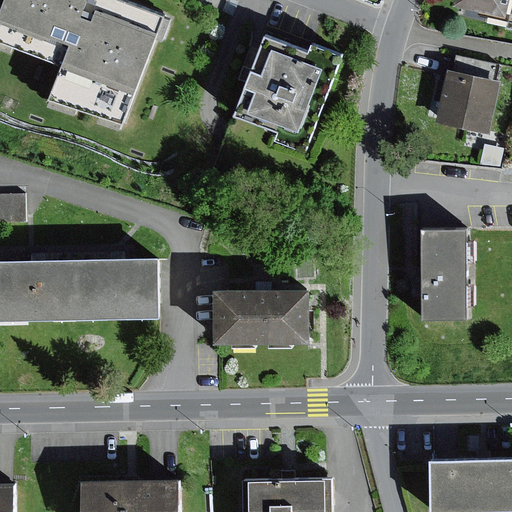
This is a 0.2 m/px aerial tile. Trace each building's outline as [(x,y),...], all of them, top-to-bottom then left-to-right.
[(6,0),(0,18),(0,41),(16,47),(19,38),(70,57),(54,98),(80,108),(83,101),(105,110),(103,117),(126,126),(162,31),(168,34),(177,11),(148,0),(6,0)] [(236,0),(226,0),(223,11),(234,15),(239,1),(236,0)] [(456,0),(455,4),(507,16),(510,0),(456,0)] [(310,52),(268,36),(238,113),(282,129),(278,140),(309,152),(315,136),(345,55),(313,43),(310,52)] [(457,53),(454,67),(498,76),(501,62),(457,53)] [(454,67),(450,66),(439,119),(493,130),(504,77),(498,76),(454,67)] [(485,143),(481,163),(501,165),(506,147),(485,143)] [(0,221),(28,221),(27,192),(0,193),(0,221)] [(469,224),(425,224),(425,269),(425,314),(469,314),(469,224)] [(165,252),(80,254),(82,314),(166,312),(165,252)] [(80,254),(0,255),(0,278),(1,316),(82,314),(80,254)] [(316,287),(221,287),(221,340),(222,340),(238,340),(238,345),(260,345),(260,341),(273,341),(273,346),(297,346),(297,341),(316,341),(316,287)] [(511,456),(436,457),(437,508),(511,507),(511,456)] [(290,474),(248,475),(248,511),(332,511),(332,510),(338,510),(337,473),(290,474)] [(131,475),(88,476),(88,511),(185,511),(184,474),(131,475)] [(0,511),(20,511),(20,477),(0,477),(0,511)]
